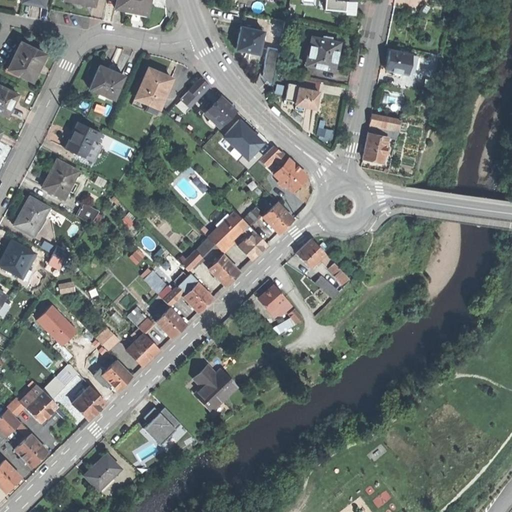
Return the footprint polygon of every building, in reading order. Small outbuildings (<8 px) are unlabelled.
[(116,0),(115,7),(125,9),(124,11),(132,13),(145,15),(148,0),(116,0)] [(350,10),(350,0),(324,0),(323,8),(350,10)] [(270,35),(281,37),(284,20),(273,18),(270,35)] [(258,50),(262,30),(258,29),(258,25),(250,24),(249,28),(239,26),(235,46),(247,48),(258,50)] [(338,41),(310,35),(304,63),(332,69),(335,55),(338,41)] [(19,73),(31,80),(38,67),(46,54),(22,40),(13,57),(8,66),(19,73)] [(261,75),(271,85),(278,48),(267,45),(261,75)] [(411,55),(389,50),(387,60),(385,69),(393,71),(392,75),(400,76),(400,72),(407,74),(408,67),(411,55)] [(17,76),(19,73),(8,66),(13,57),(10,55),(3,68),(17,76)] [(416,56),(411,55),(408,67),(414,68),(416,56)] [(105,95),(114,99),(124,78),(100,67),(95,78),(90,89),(100,93),(105,95)] [(134,100),(158,108),(169,79),(164,77),(164,76),(157,73),(146,69),(144,73),(142,80),(134,100)] [(188,89),(194,95),(206,82),(200,76),(188,89)] [(282,98),(293,100),(296,86),(297,87),(297,84),(285,82),(282,98)] [(16,94),(0,86),(0,111),(7,115),(11,105),(16,94)] [(297,87),(296,86),(293,100),(293,103),(294,103),(303,105),(312,107),(315,90),(297,87)] [(206,110),(222,124),(236,109),(228,102),(220,95),(206,110)] [(270,108),(268,109),(276,116),(279,113),(273,108),(271,106),(270,108)] [(371,112),(369,122),(389,126),(391,116),(371,112)] [(400,118),(391,116),(389,126),(398,128),(400,118)] [(63,147),(65,148),(78,122),(76,121),(70,134),(63,147)] [(78,122),(65,148),(84,158),(91,143),(95,145),(101,133),(78,122)] [(369,122),(366,133),(386,137),(395,139),(398,128),(389,126),(369,122)] [(315,136),(330,141),(334,128),(319,123),(315,136)] [(259,130),(250,140),(255,145),(265,136),(259,130)] [(362,157),(382,161),(383,156),(386,156),(387,148),(384,147),(386,137),(366,133),(364,144),(362,157)] [(251,150),(260,159),(266,165),(280,150),(265,136),(255,145),(251,150)] [(245,145),(249,149),(251,150),(255,145),(250,140),(245,145)] [(88,159),(95,145),(91,143),(84,158),(88,159)] [(273,173),(291,190),(298,183),(306,175),(288,158),(273,173)] [(43,187),(64,198),(68,190),(72,181),(78,171),(57,160),(50,173),(43,187)] [(77,184),(72,181),(68,190),(73,192),(77,184)] [(13,225),(33,236),(39,225),(43,216),(48,207),(29,196),(21,211),(13,225)] [(262,216),(278,231),(284,225),(292,217),(277,202),(262,216)] [(83,204),(77,215),(92,223),(98,212),(83,204)] [(255,205),(242,218),(246,223),(249,225),(262,212),(255,205)] [(53,210),(48,207),(43,216),(46,218),(48,219),(53,210)] [(229,239),(241,228),(246,223),(242,218),(235,211),(229,216),(233,220),(221,231),(229,239)] [(217,227),(221,231),(233,220),(229,216),(217,227)] [(241,228),(249,236),(254,230),(249,225),(246,223),(241,228)] [(219,249),(229,239),(221,231),(217,227),(208,237),(208,238),(214,244),(219,249)] [(239,245),(251,257),(258,250),(266,243),(254,230),(249,236),(239,245)] [(295,252),(309,266),(318,258),(325,251),(323,249),(311,237),(303,245),(295,252)] [(201,256),(214,244),(208,238),(195,250),(201,256)] [(0,259),(0,264),(21,276),(22,275),(26,268),(35,252),(11,239),(4,251),(0,259)] [(55,247),(52,254),(65,260),(68,253),(55,247)] [(138,263),(146,254),(139,248),(131,256),(138,263)] [(187,270),(201,256),(195,250),(186,259),(181,264),(187,270)] [(332,259),(325,251),(318,258),(327,267),(334,261),(332,259)] [(232,252),(227,257),(239,269),(244,263),(232,252)] [(52,254),(48,262),(61,268),(65,260),(52,254)] [(208,269),(225,284),(231,277),(239,269),(227,257),(223,254),(208,269)] [(178,260),(181,264),(186,259),(183,255),(178,260)] [(339,266),(334,261),(327,267),(344,285),(351,278),(339,266)] [(143,279),(158,294),(168,285),(153,270),(143,279)] [(183,291),(185,293),(197,282),(198,281),(190,273),(177,285),(183,291)] [(314,280),(332,297),(338,291),(320,274),(314,280)] [(61,293),(76,291),(75,281),(60,283),(61,293)] [(182,296),(196,310),(203,304),(211,296),(197,282),(185,293),(182,296)] [(265,291),(258,298),(269,310),(284,296),(273,284),(265,291)] [(158,294),(163,299),(172,290),(168,285),(158,294)] [(169,305),(183,291),(177,285),(172,290),(163,299),(169,305)] [(289,302),(284,296),(269,310),(271,312),(274,309),(277,313),(289,302)] [(247,298),(239,305),(250,317),(257,310),(247,298)] [(52,303),(36,320),(63,346),(79,329),(52,303)] [(302,317),(291,305),(285,310),(296,322),(302,317)] [(155,320),(170,336),(177,330),(185,322),(169,306),(155,320)] [(132,321),(137,327),(147,317),(141,312),(132,321)] [(140,329),(143,332),(152,323),(147,317),(137,327),(140,329)] [(106,348),(116,338),(107,328),(96,338),(106,348)] [(126,349),(141,365),(149,357),(158,348),(143,332),(126,349)] [(69,364),(75,370),(85,360),(83,358),(85,356),(82,352),(69,364)] [(110,383),(117,390),(124,382),(132,374),(116,358),(102,372),(100,374),(110,383)] [(209,410),(235,385),(219,368),(213,373),(205,365),(198,372),(192,377),(201,386),(194,393),(209,410)] [(107,386),(110,383),(100,374),(102,372),(99,369),(93,375),(102,384),(104,382),(107,386)] [(49,380),(41,388),(42,390),(49,397),(57,389),(49,380)] [(67,380),(63,383),(70,391),(74,387),(67,380)] [(63,383),(57,389),(49,397),(57,404),(70,391),(63,383)] [(25,396),(30,401),(42,390),(41,388),(37,384),(25,396)] [(71,403),(88,419),(96,411),(106,401),(90,385),(71,403)] [(30,401),(25,407),(40,421),(48,413),(57,404),(49,397),(42,390),(30,401)] [(7,407),(16,416),(25,407),(16,398),(7,407)] [(179,423),(158,403),(144,417),(149,422),(144,427),(160,442),(179,423)] [(0,434),(4,438),(16,426),(20,422),(13,415),(0,427),(0,434)] [(16,426),(25,436),(28,433),(30,432),(20,422),(16,426)] [(178,424),(159,445),(165,451),(185,430),(178,424)] [(27,462),(31,466),(38,459),(46,451),(28,433),(25,436),(13,449),(20,456),(27,462)] [(94,465),(84,475),(98,489),(98,488),(107,480),(120,467),(106,453),(94,465)] [(23,466),(27,462),(20,456),(17,459),(23,466)] [(0,486),(5,491),(11,485),(20,476),(3,459),(0,461),(0,486)] [(110,483),(107,480),(98,488),(102,491),(110,483)]
